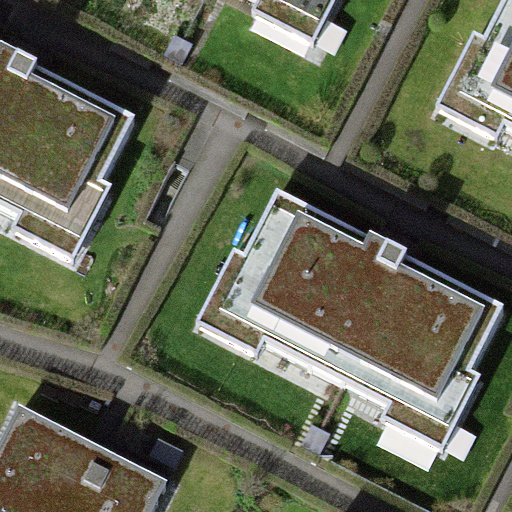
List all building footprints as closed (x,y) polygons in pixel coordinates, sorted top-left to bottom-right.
[(334,0),(254,0),(319,32),(334,0)] [(511,121),(511,27),(474,103),(511,121)] [(0,61),(0,206),(77,246),(136,130),(0,61)] [(440,432),(493,327),(271,215),(218,321),(440,432)] [(149,511),(163,485),(20,414),(0,454),(0,511),(149,511)]
